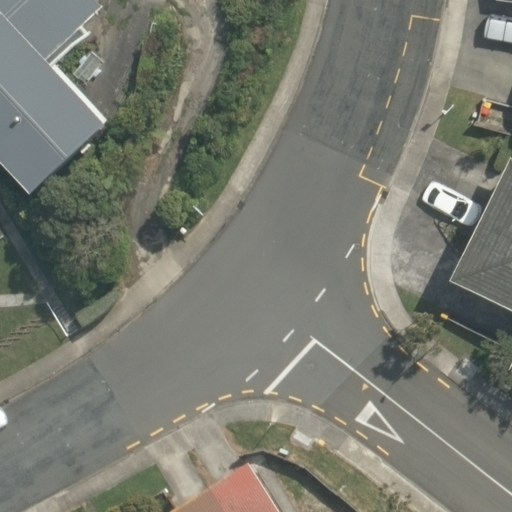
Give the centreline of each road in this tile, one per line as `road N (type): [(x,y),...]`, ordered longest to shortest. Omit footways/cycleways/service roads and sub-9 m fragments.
road 1 (residential): [(382,0),(339,153),(258,297)]
road 2 (residential): [(511,493),(258,297)]
road 3 (residential): [(0,465),(117,400),(258,297)]
